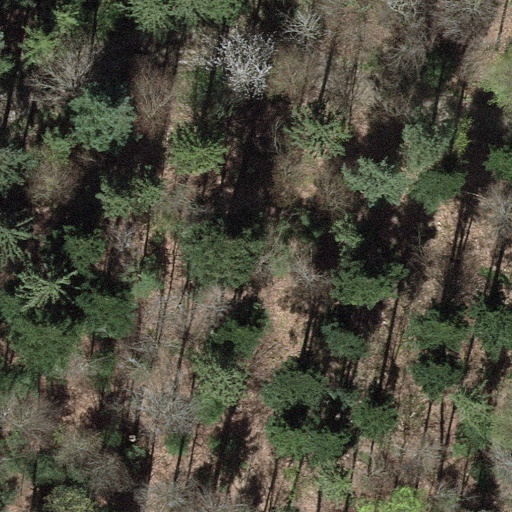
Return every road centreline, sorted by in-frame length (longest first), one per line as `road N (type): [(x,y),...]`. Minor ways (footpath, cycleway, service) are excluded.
road 1 (track): [(511,87),(369,27),(181,0)]
road 2 (track): [(140,0),(0,47)]
